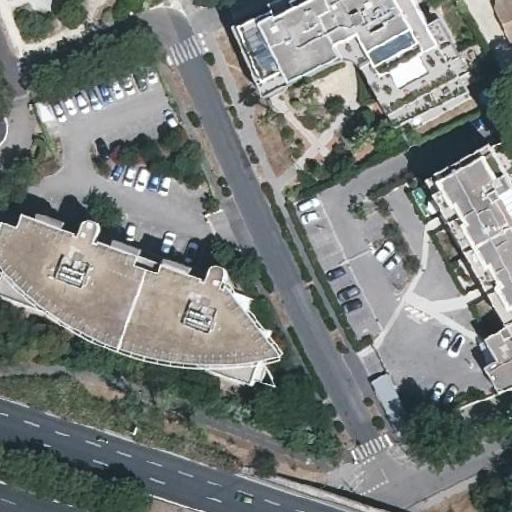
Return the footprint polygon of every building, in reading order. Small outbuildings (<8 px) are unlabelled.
[(255,0),(230,12),(264,92),(342,57),(350,55),(360,55),(396,123),(469,87),(459,73),(472,67),(436,0),(255,0)] [(511,0),(495,0),(494,1),(501,17),(511,42),(511,0)] [(511,173),(492,136),(439,165),(511,296),(511,315),(509,317),(486,329),(497,349),(485,355),(499,381),(511,376),(511,173)] [(511,315),(511,296),(439,165),(428,172),(509,317),(511,315)] [(281,339),(225,275),(220,274),(223,263),(222,258),(218,255),(213,254),(209,257),(208,259),(204,269),(92,231),(97,219),(97,214),(93,210),(87,210),(82,212),(81,216),(78,225),(21,205),(17,215),(1,210),(0,210),(0,257),(2,260),(0,264),(0,286),(60,310),(100,331),(137,345),(176,351),(197,353),(249,376),(259,347),(276,343),(281,339)]
